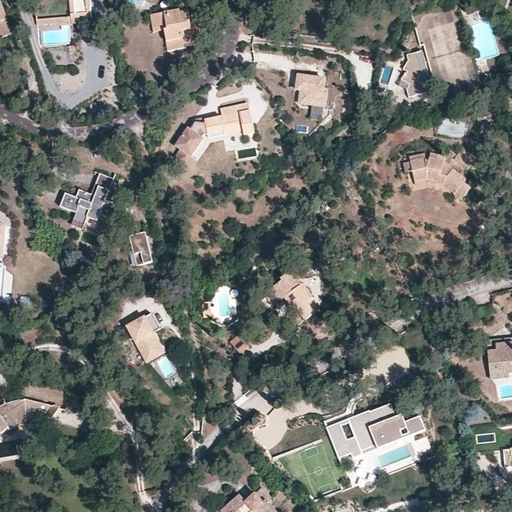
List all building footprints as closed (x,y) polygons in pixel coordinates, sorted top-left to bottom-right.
[(35,0),(36,0),(37,0),(74,0),(77,19),(93,18),(91,0),(35,0)] [(74,0),(69,0),(70,16),(37,19),(38,25),(70,23),(71,24),(93,21),(93,18),(77,19),(74,0)] [(0,33),(1,37),(12,33),(0,1),(0,33)] [(180,10),(155,14),(157,27),(167,25),(172,50),(186,48),(186,46),(201,43),(198,27),(192,28),(190,22),(189,11),(180,12),(180,10)] [(157,27),(155,14),(151,15),(154,33),(164,31),(168,51),(172,50),(167,25),(157,27)] [(423,51),(417,52),(422,73),(421,74),(422,78),(419,78),(420,81),(426,86),(428,92),(434,91),(423,51)] [(422,73),(417,52),(408,55),(409,61),(404,69),(408,72),(407,74),(406,73),(403,79),(410,84),(407,90),(409,97),(428,92),(426,86),(420,81),(419,78),(422,78),(421,74),(422,73)] [(299,76),(297,90),(302,90),(300,103),(322,106),(326,80),(299,76)] [(249,104),(244,105),(245,112),(223,117),(206,120),(206,124),(196,123),(191,130),(189,129),(176,146),(182,151),(192,157),(204,140),(203,139),(205,136),(209,135),(210,139),(243,131),(245,135),(255,133),(249,104)] [(245,112),(244,105),(221,109),(223,117),(245,112)] [(429,160),(425,158),(410,162),(414,181),(426,179),(427,177),(435,178),(434,184),(446,186),(455,193),(457,190),(464,196),(471,187),(463,181),(465,178),(457,173),(462,166),(467,169),(476,157),(463,148),(457,155),(450,149),(444,155),(437,154),(436,158),(429,157),(429,160)] [(196,160),(192,157),(182,151),(175,160),(188,170),(196,160)] [(410,162),(425,158),(424,154),(409,157),(410,162)] [(100,173),(92,194),(96,195),(99,186),(110,190),(114,179),(100,173)] [(96,195),(92,194),(81,190),(77,197),(66,193),(61,206),(77,213),(74,220),(85,225),(87,217),(98,221),(101,214),(134,227),(144,268),(160,264),(153,235),(146,237),(142,223),(136,221),(139,213),(114,202),(116,192),(110,190),(99,186),(96,195)] [(461,200),(464,196),(457,190),(455,193),(454,194),(461,200)] [(283,280),(272,288),(281,300),(285,298),(297,316),(299,315),(304,320),(319,310),(311,299),(313,297),(293,270),(282,278),(283,280)] [(281,300),(272,288),(265,293),(274,305),(281,300)] [(149,316),(123,331),(133,348),(136,346),(147,365),(164,355),(152,334),(158,331),(149,316)] [(238,334),(230,342),(240,353),(248,346),(244,341),(247,338),(243,333),(239,336),(238,334)] [(511,337),(487,340),(490,369),(496,368),(497,373),(508,372),(508,374),(511,373),(511,337)] [(496,368),(490,369),(491,380),(508,378),(508,374),(508,372),(497,373),(496,368)] [(42,414),(46,404),(24,400),(23,401),(20,401),(17,402),(4,404),(5,408),(0,410),(0,429),(6,426),(8,428),(13,426),(17,424),(21,423),(27,422),(34,425),(36,420),(39,421),(42,414)] [(59,408),(46,404),(42,414),(50,419),(59,408)] [(390,405),(369,413),(371,416),(392,408),(390,405)] [(371,416),(369,413),(369,411),(348,419),(345,413),(324,421),(338,458),(351,453),(353,458),(362,454),(361,451),(385,442),(386,443),(410,433),(405,423),(387,430),(384,422),(395,418),(392,408),(371,416)] [(372,458),(365,461),(370,472),(378,470),(372,458)] [(262,487),(255,493),(262,501),(265,499),(269,496),(262,487)] [(252,511),(253,511),(256,509),(258,511),(276,511),(265,499),(262,501),(255,493),(245,501),(239,495),(221,511),(252,511)]
